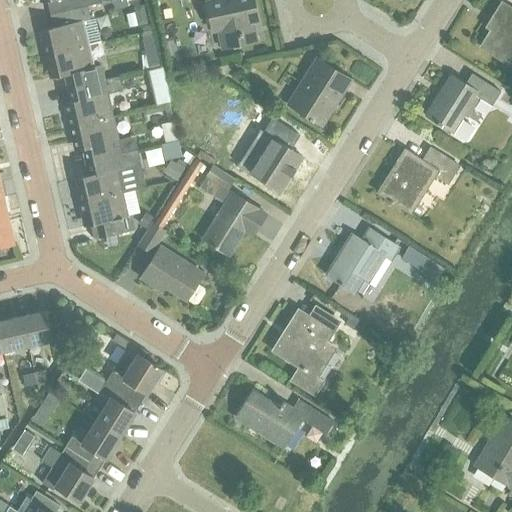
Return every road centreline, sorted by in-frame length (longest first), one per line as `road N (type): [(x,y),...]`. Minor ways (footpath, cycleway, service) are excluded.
road 1 (residential): [(210,370),(409,61)]
road 2 (residential): [(50,267),(0,43)]
road 3 (residential): [(210,370),(50,267)]
